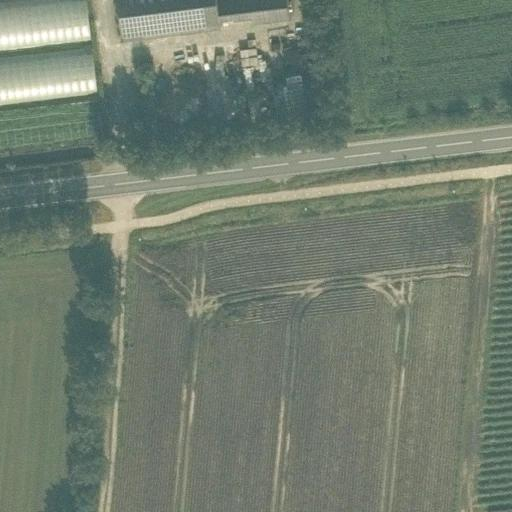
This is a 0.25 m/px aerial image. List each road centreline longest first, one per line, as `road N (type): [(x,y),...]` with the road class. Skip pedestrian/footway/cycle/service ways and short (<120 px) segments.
road 1 (secondary): [(0,202),(511,140)]
road 2 (track): [(95,511),(122,188)]
road 3 (unknown): [(122,188),(100,0)]
